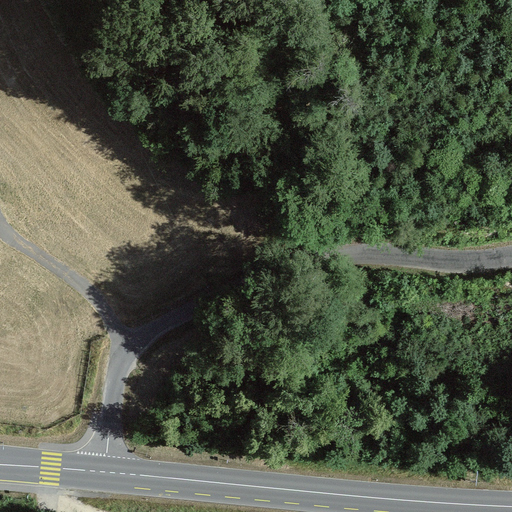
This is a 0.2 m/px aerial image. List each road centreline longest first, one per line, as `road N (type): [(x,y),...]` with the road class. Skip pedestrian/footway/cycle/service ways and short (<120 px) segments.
road 1 (unclassified): [(107,472),(126,358),(180,320),(321,256),(467,262),(511,255)]
road 2 (secondary): [(107,472),(511,506)]
road 3 (unknown): [(0,226),(96,297),(134,350)]
